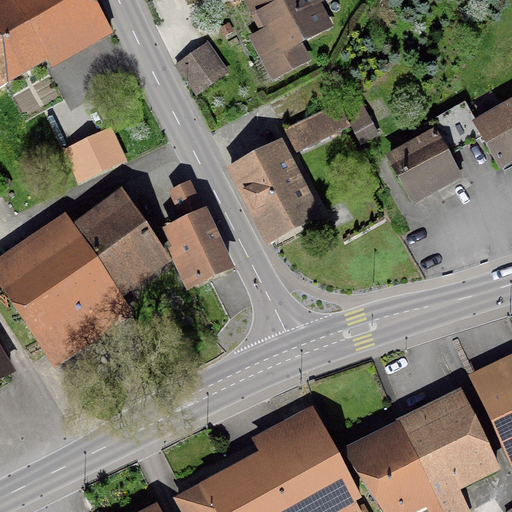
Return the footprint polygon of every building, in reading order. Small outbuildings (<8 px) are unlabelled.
[(2,0),(4,4),(0,6),(0,88),(4,86),(0,78),(0,77),(100,21),(88,0),(2,0)] [(272,37),(255,46),(275,83),(308,64),(300,50),(334,32),(321,8),(336,0),(274,0),(256,10),(272,37)] [(203,47),(175,67),(195,96),(224,76),(203,47)] [(358,104),(342,113),(354,135),(370,126),(358,104)] [(497,167),(511,159),(511,104),(475,126),(463,104),(445,114),(461,142),(478,133),(497,167)] [(347,127),(336,108),(284,133),(294,153),(347,127)] [(443,153),(461,142),(445,114),(427,124),(434,136),(388,162),(411,202),(456,176),(443,153)] [(64,149),(81,181),(122,162),(104,131),(64,149)] [(311,213),(279,151),(232,175),(265,237),(311,213)] [(169,229),(195,284),(226,269),(201,214),(200,214),(188,189),(171,197),(183,222),(169,229)] [(72,231),(0,280),(49,353),(121,304),(117,298),(120,296),(116,291),(162,257),(124,200),(75,236),(72,231)] [(502,452),(511,466),(511,381),(477,398),(502,452)] [(422,420),(424,423),(401,435),(416,466),(437,455),(453,488),(494,468),(463,404),(438,416),(437,413),(433,412),(424,417),(422,420)] [(357,497),(339,464),(322,432),(264,463),(263,462),(207,492),(203,486),(176,501),(181,511),(362,511),(360,509),(357,511),(350,500),(357,497)] [(416,466),(401,435),(346,461),(362,486),(372,501),(379,511),(464,511),(453,488),(437,455),(416,466)]
